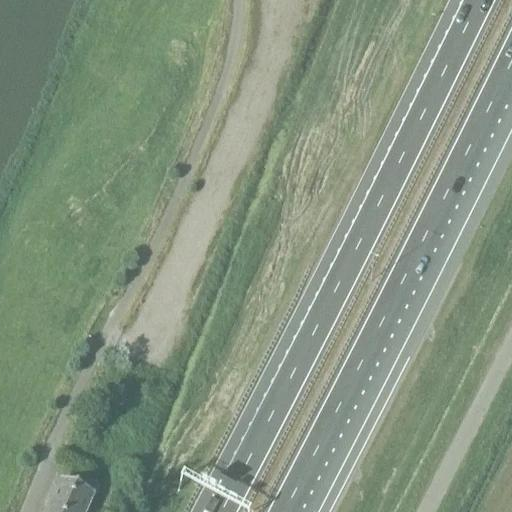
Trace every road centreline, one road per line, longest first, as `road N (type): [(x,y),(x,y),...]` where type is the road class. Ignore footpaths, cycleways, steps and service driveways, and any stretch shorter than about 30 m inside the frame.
road 1 (motorway): [(480,0),(217,511)]
road 2 (unclassified): [(28,511),(163,222),(237,31),(238,0)]
road 3 (motorway): [(281,511),(511,56)]
road 4 (unclassified): [(417,511),(511,333)]
